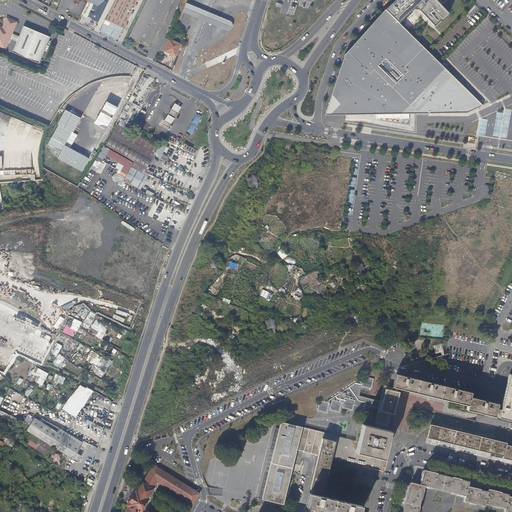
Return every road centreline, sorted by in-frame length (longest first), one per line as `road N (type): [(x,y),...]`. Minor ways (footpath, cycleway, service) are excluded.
road 1 (residential): [(197,511),(204,496),(189,437),(262,395),(368,350),(412,372),(492,391),(502,365),(511,364)]
road 2 (primary): [(217,144),(93,511)]
road 3 (primary): [(105,511),(187,257),(241,159)]
road 4 (secondary): [(22,0),(205,95)]
road 5 (residential): [(316,129),(511,160)]
road 6 (residential): [(387,511),(406,455),(511,477)]
road 7 (unclassified): [(316,129),(338,46),(380,0)]
road 8 (unknown): [(168,214),(106,181),(153,224),(164,220)]
